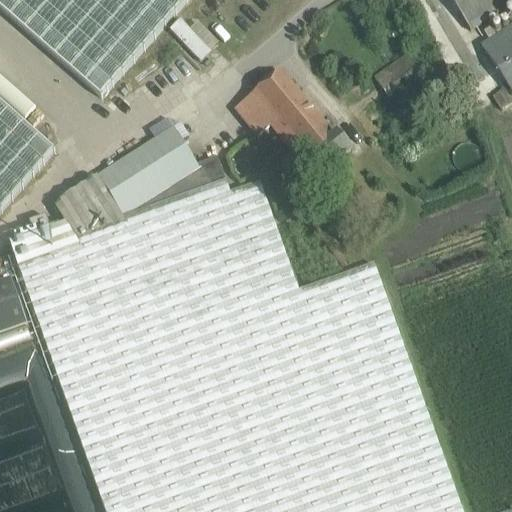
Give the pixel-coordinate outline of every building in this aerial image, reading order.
[(0,0),(0,214),(54,153),(0,105),(0,12),(100,99),(187,0),(0,0)] [(511,0),(449,0),(471,33),(511,5),(511,0)] [(511,94),(511,27),(496,38),(491,30),(484,34),(490,43),(481,48),(511,94)] [(431,69),(429,66),(418,50),(375,80),(388,99),(431,69)] [(307,141),(325,126),(281,73),(248,100),(288,149),(303,136),(307,141)] [(0,99),(24,122),(35,111),(0,77),(0,99)] [(335,138),(325,126),(307,141),(303,136),(288,149),(299,162),(287,173),(303,193),(351,153),(337,136),(335,138)] [(197,167),(174,130),(64,200),(56,210),(66,226),(51,231),(46,218),(29,224),(34,238),(10,246),(19,270),(105,511),(462,511),(374,266),(299,293),(260,184),(230,195),(217,159),(197,167)] [(452,154),(468,147),(460,130),(444,138),(452,154)] [(0,336),(27,327),(11,282),(0,285),(0,336)] [(0,339),(0,353),(30,342),(27,330),(0,339)]
